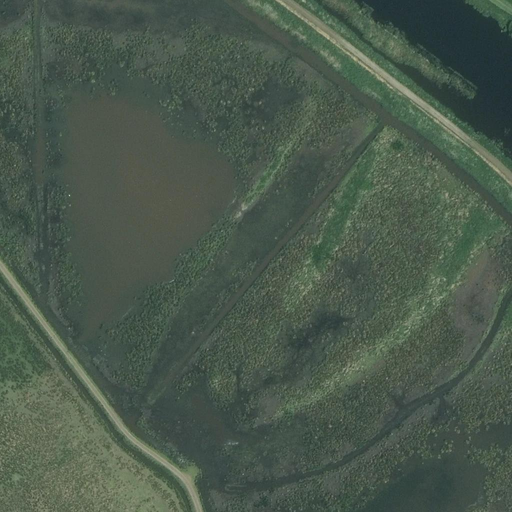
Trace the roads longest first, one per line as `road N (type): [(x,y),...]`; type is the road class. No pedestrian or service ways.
road 1 (track): [(199,511),(185,482),(123,430),(0,266)]
road 2 (track): [(280,0),(450,127),(511,185)]
